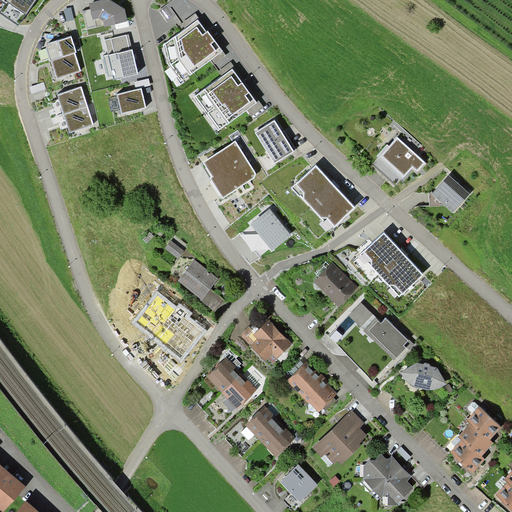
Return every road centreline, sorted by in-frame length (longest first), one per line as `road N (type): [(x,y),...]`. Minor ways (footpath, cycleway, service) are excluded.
road 1 (residential): [(167,404),(91,303),(20,79),(29,35),(64,0)]
road 2 (residential): [(473,511),(257,285)]
road 3 (residential): [(257,285),(190,187),(139,0)]
road 4 (residential): [(197,0),(232,30),(297,118),(386,201)]
road 5 (residential): [(386,201),(511,314)]
road 6 (residential): [(257,285),(279,266),(325,250),(386,201)]
road 7 (residential): [(167,404),(257,285)]
road 8 (residential): [(263,511),(167,404)]
